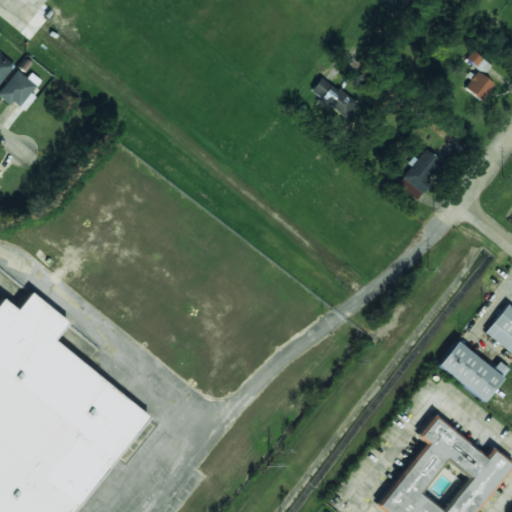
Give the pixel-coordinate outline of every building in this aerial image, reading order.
[(464,58),(482,75),(490,66),(473,49),(464,58)] [(0,80),(13,65),(0,54),(0,80)] [(34,86),(15,70),(0,87),(0,95),(14,108),(34,86)] [(482,99),(492,82),(472,72),(463,89),(482,99)] [(308,93),(345,119),(356,103),(319,77),(308,93)] [(442,163),(422,148),(400,178),(420,193),(442,163)] [(69,511),(144,414),(49,341),(64,321),(26,292),(13,309),(0,298),(0,511),(69,511)] [(488,323),(511,342),(511,310),(504,304),(488,323)] [(480,402),(499,378),(451,341),(433,366),(480,402)] [(470,511),(507,464),(489,450),(484,457),(432,416),(415,437),(423,444),(375,506),(382,511),(470,511)]
